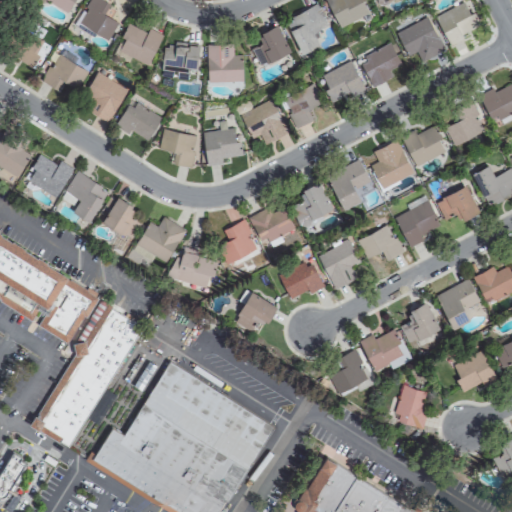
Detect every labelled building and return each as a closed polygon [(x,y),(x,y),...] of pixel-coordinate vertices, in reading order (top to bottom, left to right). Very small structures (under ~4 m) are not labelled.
[(45,0),(67,12),(73,0),(45,0)] [(108,38),(117,20),(104,14),(110,2),(105,0),(87,0),(77,24),(108,38)] [(326,0),(338,26),(368,12),(361,0),(326,0)] [(434,15),(449,46),(463,39),(460,34),(479,25),(472,10),(468,12),(463,1),(434,15)] [(327,24),(317,2),(284,18),(300,53),(318,44),(312,31),(327,24)] [(442,50),(428,17),(395,31),(405,55),(416,51),(419,60),(442,50)] [(161,33),(147,27),(146,31),(127,22),(114,50),(146,65),(161,33)] [(262,43),(250,48),(258,65),(289,50),(276,23),(257,33),(262,43)] [(43,42),(27,32),(12,57),(29,66),(43,42)] [(196,66),(197,43),(162,41),(161,69),(177,70),(176,77),(187,77),(187,66),(196,66)] [(232,42),(205,43),(206,81),(241,80),(241,53),(232,54),(232,42)] [(392,76),(388,69),(399,64),(390,43),(357,58),(370,86),(392,76)] [(86,71),(57,52),(39,79),(56,90),(62,80),(75,89),(86,71)] [(363,88),(350,60),(321,74),(334,101),(363,88)] [(125,86),(94,72),(78,107),(109,121),(125,86)] [(321,101),(312,82),(278,98),(292,128),(314,117),(309,107),(321,101)] [(477,94),(491,121),(511,110),(511,84),(511,82),(493,91),(491,87),(477,94)] [(259,134),(263,143),(286,132),(270,98),(238,113),(250,138),(259,134)] [(112,125),(126,134),(129,129),(145,140),(160,117),(135,101),(132,106),(127,103),(112,125)] [(450,143),(482,132),(472,101),(456,107),(459,117),(442,122),(450,143)] [(205,165),(221,163),(220,157),(241,154),(239,139),(234,140),(233,127),(225,128),(224,120),(217,121),(218,129),(201,131),(205,165)] [(413,129),(400,135),(413,165),(445,151),(433,124),(415,132),(413,129)] [(194,135),(161,127),(157,148),(173,151),(170,162),(190,166),(193,150),(191,150),(194,135)] [(1,179),(19,179),(19,151),(25,151),(24,133),(1,134),(1,179)] [(370,163),(379,187),(411,174),(397,139),(371,149),(376,161),(370,163)] [(26,179),(54,196),(71,167),(59,160),(56,164),(37,153),(30,165),(33,167),(26,179)] [(369,181),(357,158),(325,175),(342,208),(359,199),(353,188),(369,181)] [(511,173),(509,167),(493,175),(487,164),(470,172),(487,206),(511,192),(511,173)] [(107,188),(75,169),(59,196),(73,205),(70,210),(87,220),(107,188)] [(332,208),(317,179),(297,190),(302,199),(290,205),(300,225),(332,208)] [(433,201),(443,218),(455,212),(460,220),(478,210),(464,184),(433,201)] [(110,193),(103,205),(106,207),(99,220),(129,238),(140,220),(130,215),(134,207),(110,193)] [(438,225),(427,200),(393,215),(407,246),(422,240),(420,233),(438,225)] [(247,216),(262,247),(281,239),(279,234),(293,228),(281,203),(269,208),(268,206),(247,216)] [(165,260),(184,229),(162,215),(155,226),(147,221),(134,242),(165,260)] [(225,263),(255,248),(242,219),(214,232),(216,236),(220,234),(223,239),(215,243),(225,263)] [(385,260),(401,251),(386,223),(355,239),(365,258),(380,250),(385,260)] [(69,343),(95,296),(95,292),(0,237),(0,258),(0,280),(7,283),(0,295),(0,302),(31,320),(36,310),(43,310),(43,313),(36,325),(69,343)] [(356,276),(351,265),(358,261),(347,239),(316,254),(332,288),(356,276)] [(216,261),(195,255),(197,249),(178,244),(169,276),(204,286),(207,274),(211,276),(216,261)] [(277,274),(288,298),(307,289),(309,293),(322,286),(310,259),(277,274)] [(511,289),(511,276),(506,265),(493,271),(491,265),(471,275),(484,303),(511,289)] [(478,300),(466,278),(434,295),(451,328),(469,319),(463,308),(478,300)] [(256,318),(264,324),(276,306),(250,290),(231,321),(248,331),(256,318)] [(30,425),(70,447),(138,322),(97,300),(30,425)] [(438,327),(425,300),(406,310),(410,319),(398,325),(407,343),(438,327)] [(372,369),(402,355),(404,359),(408,358),(393,326),(359,341),(372,369)] [(503,349),(494,354),(501,366),(511,361),(511,360),(511,336),(500,343),(503,349)] [(341,366),(327,372),(336,392),(366,378),(363,371),(365,370),(355,347),(336,356),(341,366)] [(480,381),(482,385),(495,379),(481,349),(452,363),(458,375),(454,377),(461,391),(480,381)] [(220,511),(271,422),(165,361),(124,434),(110,426),(94,454),(88,451),(81,463),(168,511),(220,511)] [(420,427),(427,406),(420,403),(425,391),(402,383),(390,417),(420,427)] [(501,452),(492,456),(502,475),(511,470),(511,434),(497,443),(501,452)] [(0,487),(0,507),(9,511),(19,495),(11,490),(27,461),(9,451),(5,459),(0,467),(0,487)] [(417,511),(325,453),(304,486),(303,486),(292,502),(295,504),(294,506),(294,509),(296,511),(417,511)]
